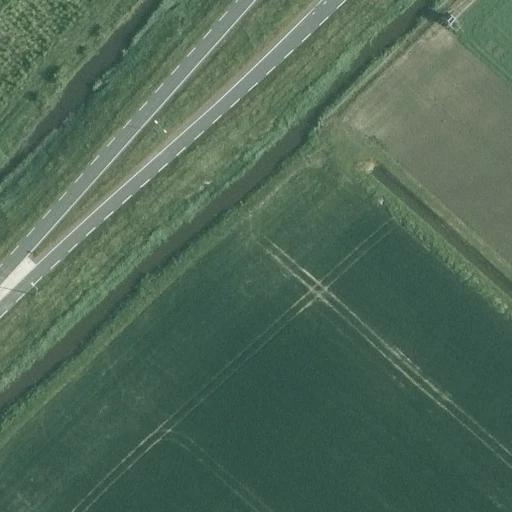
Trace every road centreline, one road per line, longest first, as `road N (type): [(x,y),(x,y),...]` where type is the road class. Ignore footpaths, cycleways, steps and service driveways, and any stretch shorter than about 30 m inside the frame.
road 1 (primary): [(0,305),(339,0)]
road 2 (primary): [(245,0),(0,280)]
